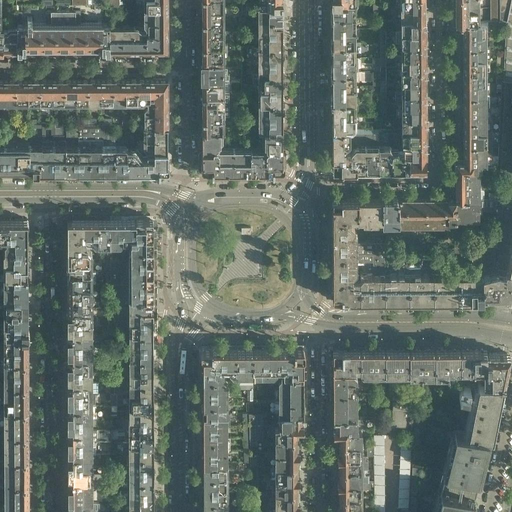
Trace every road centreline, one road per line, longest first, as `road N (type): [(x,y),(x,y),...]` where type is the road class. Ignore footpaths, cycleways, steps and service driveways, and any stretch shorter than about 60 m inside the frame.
road 1 (residential): [(438,0),(438,168),(431,177),(324,176),(307,165)]
road 2 (residential): [(46,210),(47,511)]
road 3 (tertiary): [(511,318),(331,315),(314,306),(305,288)]
road 4 (tertiary): [(317,329),(511,338)]
road 5 (residential): [(185,66),(0,66)]
road 6 (residential): [(317,329),(318,511)]
road 7 (secondary): [(307,165),(306,0)]
road 8 (secondary): [(179,511),(178,363)]
road 9 (tertiary): [(44,200),(149,200),(165,206),(179,227)]
road 10 (residential): [(185,66),(186,166),(164,189)]
road 11 (tertiary): [(164,189),(44,186)]
